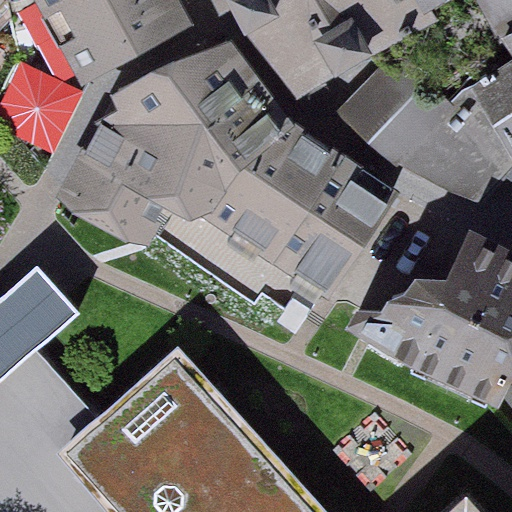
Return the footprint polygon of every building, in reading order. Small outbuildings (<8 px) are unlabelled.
[(198,26),(181,0),(45,0),(86,86),(198,26)] [(414,35),(391,0),(231,0),(300,107),(414,35)] [(401,0),(417,31),(482,0),(401,0)] [(511,0),(490,0),(511,53),(511,63),(476,89),(511,151),(511,0)] [(130,111),(100,128),(51,210),(152,270),(180,222),(324,306),(393,192),(284,129),(231,36),(123,98),(130,111)] [(463,106),(403,52),(348,113),(407,167),(463,106)] [(511,381),(511,248),(474,229),(449,276),(411,274),(387,321),(510,385),(511,381)] [(443,511),(330,511),(183,348),(63,455),(114,511),(485,511),(466,491),(443,511)]
